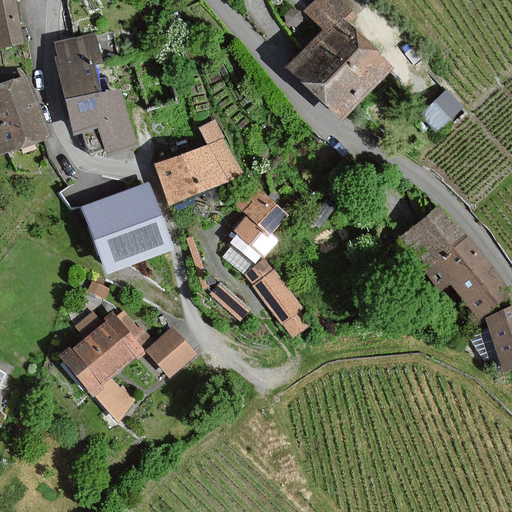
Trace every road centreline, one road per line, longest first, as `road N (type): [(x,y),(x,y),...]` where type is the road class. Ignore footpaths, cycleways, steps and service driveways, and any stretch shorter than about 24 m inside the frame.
road 1 (track): [(511,414),(467,374),(420,348),(339,355),(279,378),(242,366),(198,326),(174,236)]
road 2 (unclassified): [(511,281),(435,189),(318,113),(215,0)]
road 3 (residential): [(52,0),(50,99),(64,148),(77,162),(129,174)]
